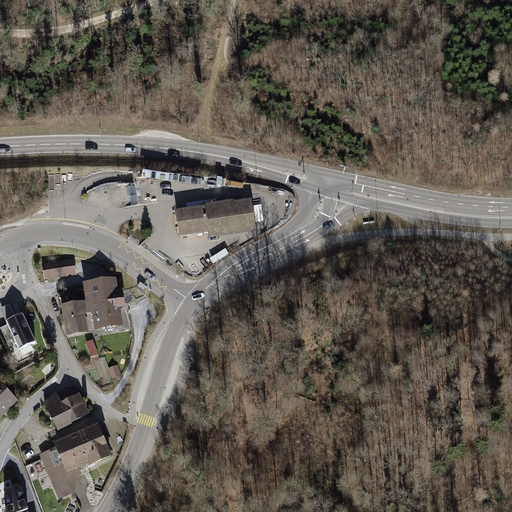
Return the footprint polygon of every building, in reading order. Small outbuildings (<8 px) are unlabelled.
[(204,209),(177,213),(180,236),(197,233),(198,236),(202,235),(202,232),(254,224),(254,220),(252,209),(251,201),(234,204),(234,202),(204,207),(204,209)] [(262,208),(252,209),(254,220),(263,219),(262,208)] [(228,254),(226,250),(210,260),(213,264),(228,254)] [(72,263),(46,267),(48,276),(73,272),(72,263)] [(116,295),(114,281),(86,286),(87,291),(90,313),(94,312),(97,329),(121,325),(118,308),(124,307),(122,294),(116,295)] [(68,334),(86,331),(83,314),(90,313),(87,291),(65,294),(66,305),(63,306),(68,334)] [(0,309),(6,322),(16,318),(9,305),(0,309)] [(36,343),(23,315),(16,318),(15,319),(6,322),(8,325),(1,328),(7,342),(14,338),(20,350),(36,343)] [(93,340),(86,342),(91,356),(98,354),(93,340)] [(118,365),(108,368),(112,379),(121,375),(118,365)] [(0,417),(16,401),(0,385),(0,417)] [(80,410),(85,407),(79,395),(61,404),(56,394),(45,404),(58,429),(83,417),(80,410)] [(106,443),(98,426),(57,444),(59,448),(42,455),(48,469),(106,443)] [(111,455),(106,443),(48,469),(60,497),(73,491),(74,489),(68,476),(96,465),(95,463),(111,455)] [(21,511),(28,510),(19,485),(5,490),(6,511),(21,511)]
